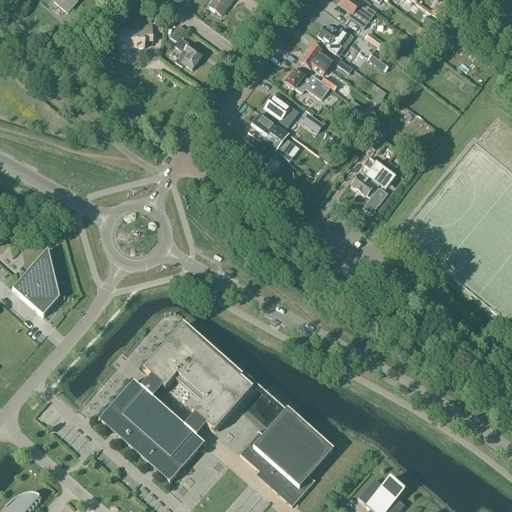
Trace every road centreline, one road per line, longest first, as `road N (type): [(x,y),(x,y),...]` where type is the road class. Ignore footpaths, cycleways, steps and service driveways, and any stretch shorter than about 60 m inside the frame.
road 1 (secondary): [(511,453),(405,384),(162,251)]
road 2 (unclassified): [(0,422),(88,320),(121,263)]
road 3 (unclassified): [(351,278),(226,188)]
road 4 (unclassified): [(99,511),(0,424)]
road 5 (secondary): [(109,221),(0,161)]
road 6 (secondary): [(175,165),(243,65)]
